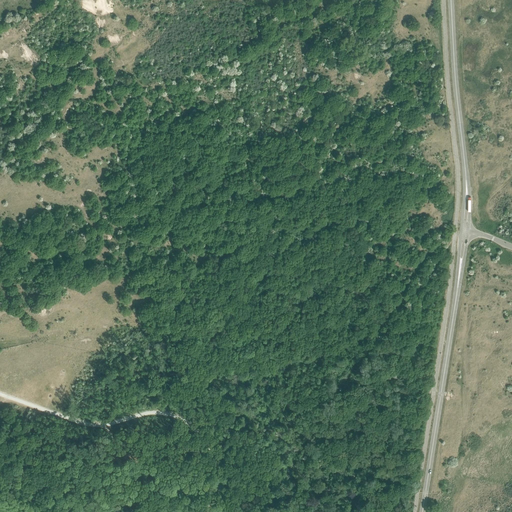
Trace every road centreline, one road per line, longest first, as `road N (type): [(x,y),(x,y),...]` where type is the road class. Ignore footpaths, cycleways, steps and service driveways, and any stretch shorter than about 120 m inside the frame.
road 1 (unknown): [(453,239),(388,317),(313,430),(288,438),(258,511)]
road 2 (secondary): [(422,511),(464,232)]
road 3 (secondary): [(464,232),(451,0)]
